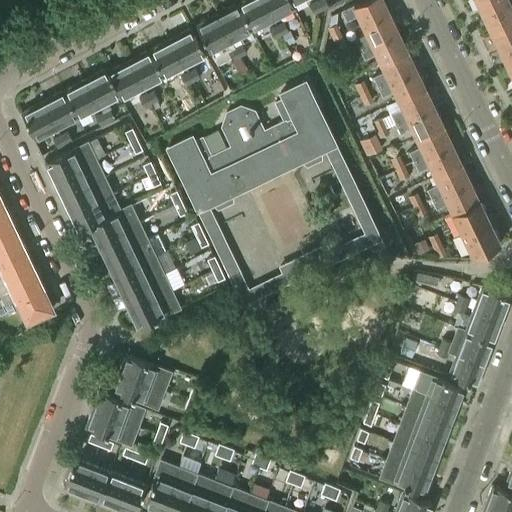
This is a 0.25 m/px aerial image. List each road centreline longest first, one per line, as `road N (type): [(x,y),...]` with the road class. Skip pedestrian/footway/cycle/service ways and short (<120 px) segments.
road 1 (residential): [(23,508),(85,327),(0,131)]
road 2 (residential): [(511,175),(425,0)]
road 3 (residential): [(453,511),(511,348)]
road 4 (residential): [(0,80),(153,0)]
